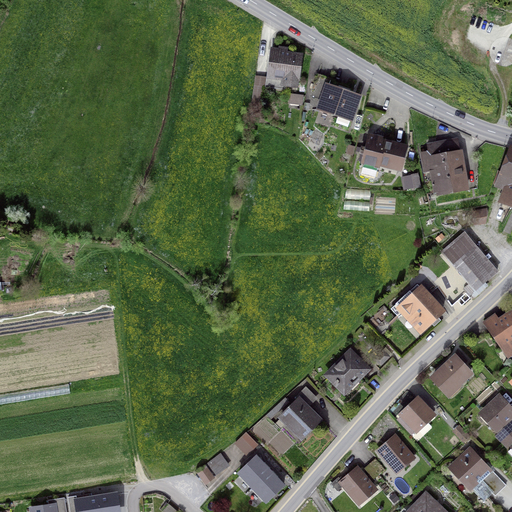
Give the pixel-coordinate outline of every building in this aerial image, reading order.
[(285,83),(296,85),(300,56),(286,54),(286,52),(273,51),(270,74),(286,77),(285,83)] [(356,107),(356,105),(359,96),(328,85),(330,79),(317,74),(312,87),(311,96),(322,100),(319,109),(338,116),(336,123),(348,127),(353,112),(355,111),(356,107)] [(302,103),(303,96),(290,94),(289,101),(302,103)] [(380,164),(400,169),(406,148),(380,141),(381,138),(370,135),(367,149),(362,148),(361,153),(365,154),(362,174),(375,177),(377,166),(379,167),(380,164)] [(432,175),(435,192),(463,187),(455,140),(427,145),(428,152),(421,153),(422,160),(424,160),(426,176),(432,175)] [(511,152),(510,152),(497,186),(504,189),(500,201),(511,205),(511,152)] [(405,188),(421,187),(420,173),(403,174),(405,188)] [(481,223),(481,224),(485,223),(487,212),(487,210),(473,213),(474,224),(481,223)] [(487,285),(483,282),(497,270),(466,233),(443,251),(470,282),(463,289),(473,299),(487,285)] [(399,308),(421,331),(442,311),(421,288),(417,284),(413,288),(417,292),(399,308)] [(511,311),(499,320),(495,315),(485,322),(486,323),(484,324),(488,330),(490,329),(509,356),(511,353),(511,311)] [(457,384),(457,385),(470,373),(462,364),(466,361),(458,351),(454,356),(455,357),(433,378),(447,393),(457,384)] [(338,382),(339,381),(347,389),(367,369),(350,352),(327,375),(335,382),(336,381),(338,382)] [(383,352),(376,359),(381,364),(388,357),(383,352)] [(281,417),(301,437),(318,419),(305,406),(315,396),(306,386),(296,396),(299,399),(281,417)] [(483,413),(498,429),(511,414),(511,410),(499,397),(483,413)] [(409,422),(416,429),(431,414),(424,407),(427,404),(422,399),(420,402),(417,399),(402,414),(403,416),(399,419),(405,426),(409,422)] [(511,423),(511,422),(497,435),(502,441),(511,431),(511,423)] [(453,431),(463,442),(469,436),(459,425),(453,431)] [(248,431),(236,441),(247,454),(259,444),(248,431)] [(507,446),(511,441),(511,431),(502,441),(507,446)] [(379,451),(396,471),(413,457),(396,437),(379,451)] [(481,481),(494,495),(505,484),(492,470),(490,472),(470,450),(452,467),(454,469),(452,471),(467,487),(469,485),(471,486),(477,481),(479,483),(481,481)] [(205,483),(212,477),(227,467),(218,454),(197,471),(205,483)] [(239,473),(252,487),(270,471),(256,456),(239,473)] [(385,470),(375,458),(370,463),(379,475),(385,470)] [(364,468),(374,479),(379,475),(370,463),(364,468)] [(338,478),(332,483),(337,490),(343,485),(358,503),(375,489),(358,469),(352,474),(349,471),(342,476),(345,480),(342,482),(338,478)] [(283,485),(270,471),(252,487),(266,502),(283,485)] [(445,511),(426,494),(408,511),(445,511)] [(117,511),(115,495),(77,501),(78,511),(117,511)]
